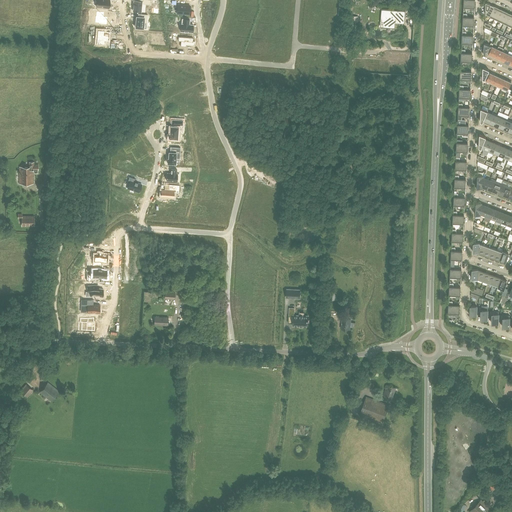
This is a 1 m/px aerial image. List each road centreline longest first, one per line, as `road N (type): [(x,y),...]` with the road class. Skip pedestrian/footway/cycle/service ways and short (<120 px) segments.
road 1 (residential): [(204,58),(213,118),(240,175),(230,234)]
road 2 (unclassified): [(390,347),(363,356),(233,350)]
road 3 (primary): [(429,302),(436,144)]
road 4 (primary): [(436,144),(450,0)]
road 5 (primary): [(441,0),(436,144)]
road 6 (unclassified): [(233,350),(101,343)]
road 7 (residential): [(101,343),(116,239),(140,227)]
road 8 (residential): [(204,58),(128,51),(120,0)]
road 9 (primary): [(428,511),(428,384)]
